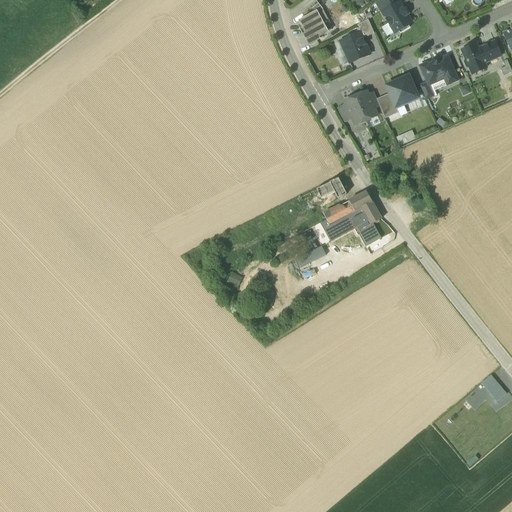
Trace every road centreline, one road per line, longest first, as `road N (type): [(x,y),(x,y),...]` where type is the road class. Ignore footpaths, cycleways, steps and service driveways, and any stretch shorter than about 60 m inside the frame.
road 1 (tertiary): [(511,365),(391,216),(315,99)]
road 2 (residential): [(315,99),(441,39)]
